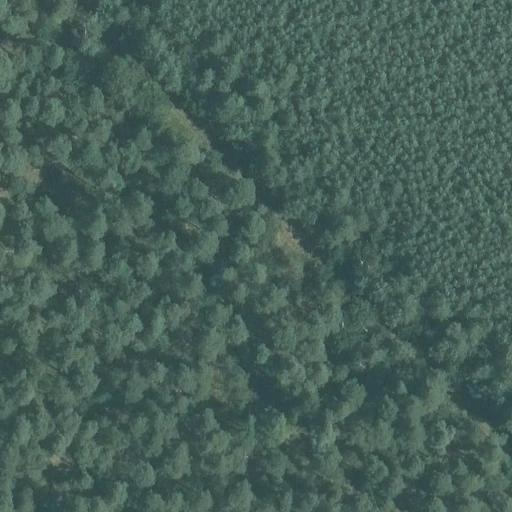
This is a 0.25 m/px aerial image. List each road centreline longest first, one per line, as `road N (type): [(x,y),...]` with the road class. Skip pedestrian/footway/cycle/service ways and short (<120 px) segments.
road 1 (track): [(285,231),(0,511)]
road 2 (track): [(511,458),(285,231)]
road 3 (track): [(73,0),(285,231)]
